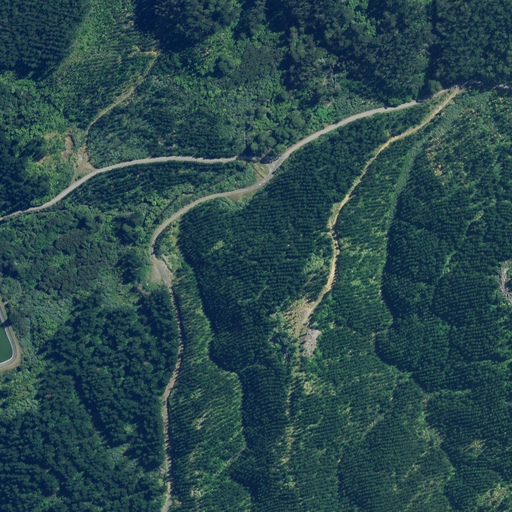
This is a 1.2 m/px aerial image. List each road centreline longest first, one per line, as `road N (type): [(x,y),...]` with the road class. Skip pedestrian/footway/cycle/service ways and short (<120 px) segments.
road 1 (track): [(511,85),(467,82),(336,124),(291,149),(260,183),(202,199),(162,227),(156,249),(182,334),(169,391),(162,511)]
road 2 (track): [(0,216),(123,163),(251,157)]
